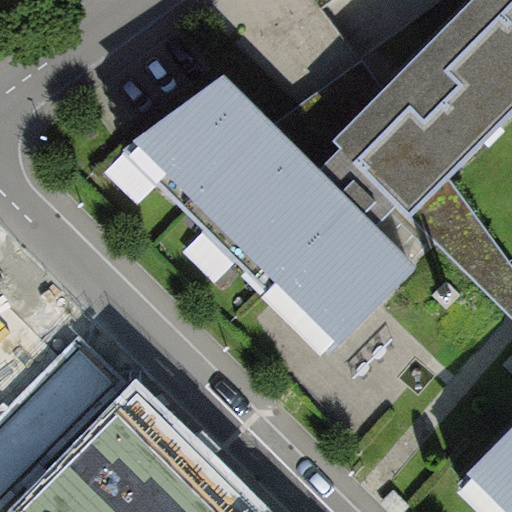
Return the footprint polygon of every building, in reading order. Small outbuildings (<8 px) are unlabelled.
[(511,0),(492,0),(328,162),(242,77),(144,147),(337,349),(430,267),(389,224),(511,102),(511,0)] [(491,294),(511,280),(511,254),(486,216),(453,238),(491,294)] [(5,314),(0,309),(0,457),(15,472),(89,394),(5,314)] [(511,511),(511,432),(470,476),(507,511),(511,511)] [(236,511),(161,436),(90,507),(94,511),(236,511)]
